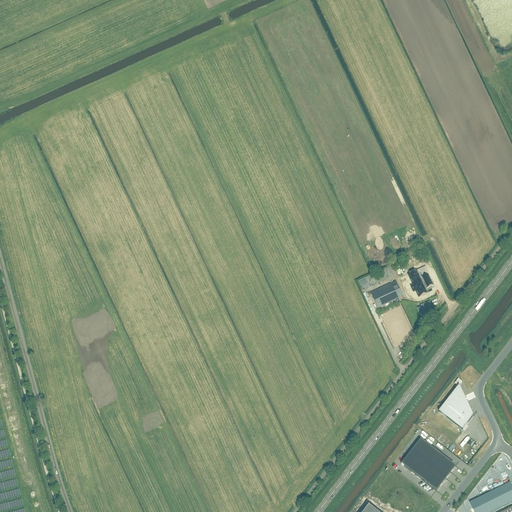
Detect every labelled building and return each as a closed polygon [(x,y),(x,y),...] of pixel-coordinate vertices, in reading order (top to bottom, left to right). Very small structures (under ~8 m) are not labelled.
[(418,275),(410,279),(413,286),(411,287),(413,293),(416,291),(419,298),(427,294),(425,289),(427,288),(433,286),(428,276),(422,278),(420,279),(418,275)] [(369,287),(367,280),(360,283),(363,289),(369,287)] [(371,293),(378,309),(403,297),(395,282),(371,293)] [(430,302),(426,303),(432,315),(435,313),(430,302)] [(421,307),(417,309),(422,319),(426,317),(421,307)] [(473,416),(459,386),(439,412),(462,431),(473,416)] [(421,440),(401,465),(436,492),(456,467),(421,440)] [(511,487),(510,483),(470,503),(473,511),(492,511),(511,502),(511,487)]
